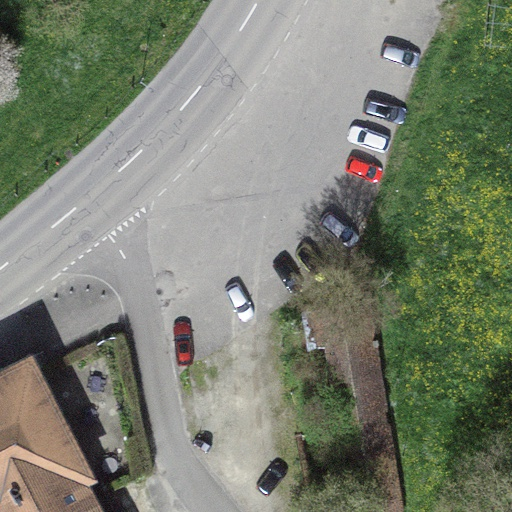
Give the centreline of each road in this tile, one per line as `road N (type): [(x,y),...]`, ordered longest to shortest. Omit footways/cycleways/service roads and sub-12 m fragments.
road 1 (residential): [(83,203),(131,274),(174,455),(219,511)]
road 2 (secondary): [(83,203),(177,115),(258,0)]
